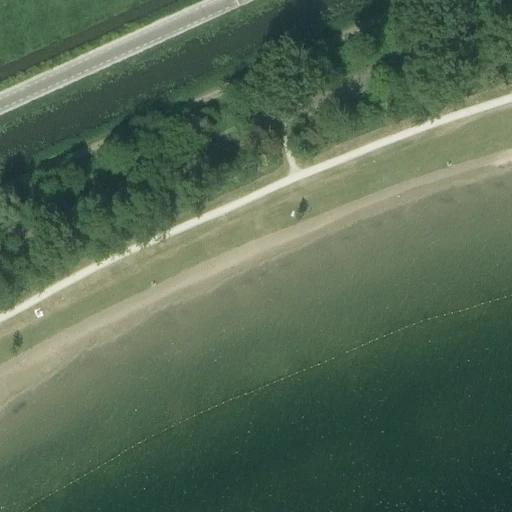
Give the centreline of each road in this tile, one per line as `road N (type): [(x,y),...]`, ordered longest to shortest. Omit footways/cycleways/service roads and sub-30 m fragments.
road 1 (unknown): [(0,191),(421,0)]
road 2 (tertiary): [(0,104),(232,0)]
